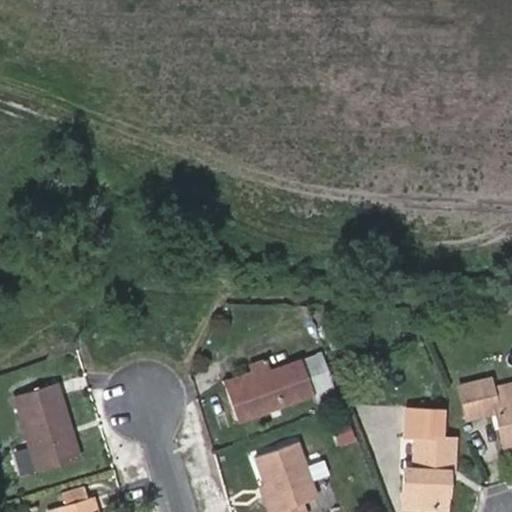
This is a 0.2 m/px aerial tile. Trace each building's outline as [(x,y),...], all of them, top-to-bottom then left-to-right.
[(321,352),(302,359),(313,389),(318,403),(338,396),(321,352)] [(222,378),(225,386),(270,370),(264,357),(249,363),(250,368),(222,378)] [(270,370),(225,386),(237,418),(313,389),(302,359),(270,370)] [(490,410),(496,444),(511,440),(511,382),(486,387),(484,377),(455,383),(461,415),(490,410)] [(55,383),(15,395),(38,470),(79,458),(55,383)] [(411,468),(402,468),(400,506),(441,507),(443,469),(450,469),(451,437),(437,436),(438,409),(405,406),(402,439),(412,440),(411,461),(411,468)] [(255,456),(265,483),(275,511),(272,511),(305,511),(302,502),(315,496),(310,481),(329,474),(324,458),(304,465),(296,442),(255,456)] [(402,460),(402,468),(411,468),(411,461),(402,460)] [(272,511),(275,511),(265,483),(259,485),(269,511),(272,511)] [(55,493),(59,506),(87,498),(83,485),(55,493)] [(93,511),(97,511),(92,496),(87,498),(59,506),(47,509),(48,511),(93,511)] [(321,511),(322,511),(319,501),(308,505),(310,511),(321,511)]
